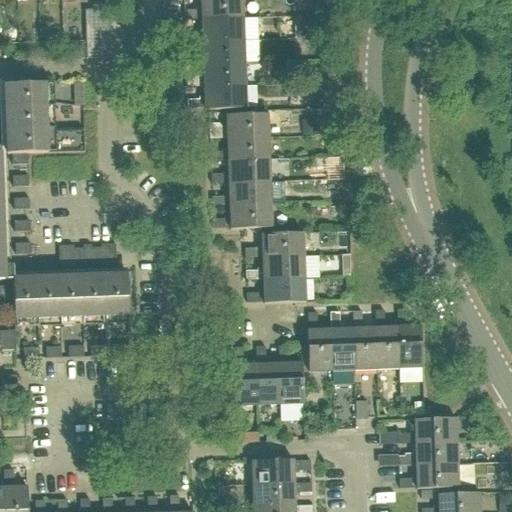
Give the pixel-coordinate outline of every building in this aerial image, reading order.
[(200,21),(242,20),(241,0),(199,0),(200,11),(183,12),(184,21),(200,21)] [(84,23),(108,22),(108,11),(108,10),(84,11),(84,23)] [(184,43),(201,43),(243,42),(242,20),(200,21),(201,34),(184,34),(184,43)] [(85,35),(109,34),(108,22),(84,23),(85,35)] [(85,47),(109,46),(109,34),(85,35),(85,47)] [(202,66),(244,65),(243,42),(201,43),(201,56),(185,57),(185,66),(202,66)] [(109,46),(85,47),(86,59),(110,59),(109,46)] [(203,88),(245,87),(244,65),(202,66),(202,78),(186,79),(186,89),(203,88)] [(5,156),(11,156),(27,155),(48,154),(45,85),(3,86),(5,156)] [(245,87),(203,88),(203,101),(186,101),(187,111),(203,110),(203,112),(245,111),(245,87)] [(225,140),(268,139),(267,115),(225,117),(225,130),(218,130),(218,124),(208,125),(209,140),(225,140)] [(49,142),(71,142),(71,123),(49,123),(49,142)] [(226,162),(269,161),(268,139),(225,140),(226,153),(209,153),(209,162),(226,162)] [(0,281),(13,281),(12,279),(12,267),(5,267),(0,154),(0,281)] [(27,155),(11,156),(11,166),(27,166),(27,155)] [(327,181),(339,181),(344,181),(343,159),(335,159),(327,159),(327,181)] [(227,185),(269,183),(269,161),(226,162),(227,175),(210,176),(211,185),(227,184),(227,185)] [(12,189),(28,188),(27,177),(12,178),(12,189)] [(228,207),(270,206),(269,183),(227,185),(227,197),(211,198),(211,207),(228,207)] [(13,211),(28,211),(28,199),(12,200),(13,211)] [(270,206),(228,207),(228,220),(212,220),(212,230),(229,229),(229,231),(271,229),(270,206)] [(14,234),(29,233),(29,222),(13,222),(14,234)] [(261,259),(303,258),(303,234),(260,236),(261,249),(244,250),(244,259),(261,259)] [(14,256),(30,255),(30,244),(14,245),(14,256)] [(116,267),(115,245),(100,246),(100,249),(91,250),(91,247),(83,247),(83,250),(73,250),(73,247),(58,248),(58,269),(73,268),(73,265),(83,265),(83,262),(91,262),(91,265),(101,264),(101,267),(116,267)] [(262,281),(304,280),(303,258),(261,259),(262,272),(245,272),(245,281),(262,281)] [(128,317),(127,275),(12,279),(13,281),(13,287),(13,308),(14,321),(128,317)] [(304,280),(262,281),(262,294),(246,295),(246,304),(263,303),(263,305),(305,303),(304,280)] [(0,308),(13,308),(13,287),(0,287),(0,308)] [(398,371),(397,329),(384,330),(384,312),(374,313),(375,330),(374,330),(376,372),(398,371)] [(397,329),(398,371),(421,370),(420,328),(407,329),(406,312),(397,312),(397,329)] [(376,372),(374,330),(362,330),(361,313),(352,313),(352,331),(353,373),(376,372)] [(331,373),(329,332),(317,332),(317,314),(307,315),(308,332),(306,332),(307,347),(308,374),(331,373)] [(353,373),(352,331),(340,331),(339,314),(329,314),(330,332),(329,332),(331,373),(353,373)] [(0,353),(15,353),(14,332),(0,331),(0,353)] [(112,358),(128,357),(127,346),(112,347),(112,358)] [(90,358),(105,358),(105,347),(90,347),(90,358)] [(45,360),(61,359),(60,348),(45,349),(45,360)] [(67,359),(83,358),(83,348),(67,348),(67,359)] [(278,365),(279,407),(303,406),(301,364),(288,365),(287,348),(278,348),(278,365)] [(22,360),(38,360),(38,349),(22,350),(22,360)] [(257,408),(255,366),(243,366),(242,349),(217,350),(217,368),(232,368),(233,409),(257,408)] [(279,407),(278,365),(265,365),(265,349),(255,349),(256,366),(255,366),(257,408),(279,407)] [(0,377),(1,398),(16,398),(16,377),(0,377)] [(16,420),(17,420),(17,409),(1,410),(2,421),(16,420)] [(414,445),(456,444),(455,421),(413,422),(413,435),(396,436),(397,446),(414,445)] [(249,434),(249,426),(228,425),(228,434),(249,434)] [(414,468),(457,466),(456,444),(414,445),(414,457),(397,458),(398,468),(414,467),(414,468)] [(251,486),(293,485),(293,473),(310,472),(310,463),(293,463),(292,461),(250,463),(251,486)] [(415,491),(457,490),(457,466),(414,468),(415,480),(398,481),(398,490),(415,489),(415,491)] [(3,489),(3,511),(26,511),(26,488),(13,489),(12,471),(3,472),(3,489)] [(252,509),(294,507),(294,495),(311,494),(310,485),(293,485),(251,486),(252,509)] [(479,511),(479,495),(437,496),(437,510),(420,510),(420,511),(479,511)] [(178,511),(178,497),(169,498),(169,511),(178,511)] [(156,511),(156,498),(146,498),(146,511),(156,511)] [(133,511),(133,499),(124,499),(124,511),(133,511)] [(89,511),(89,500),(79,501),(79,511),(89,511)] [(111,511),(111,500),(101,500),(101,511),(111,511)] [(44,511),(44,502),(35,503),(34,511),(44,511)] [(66,511),(66,502),(57,502),(57,511),(66,511)]
